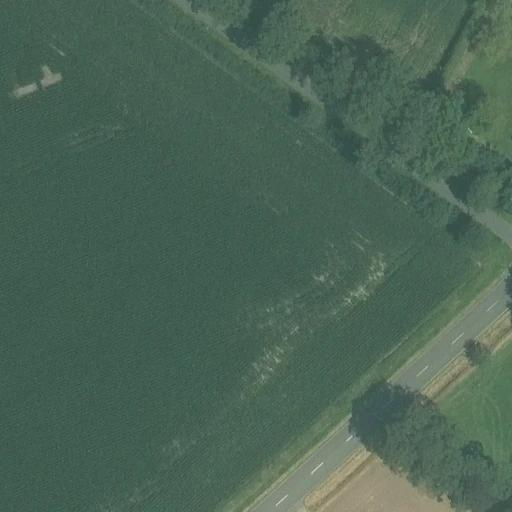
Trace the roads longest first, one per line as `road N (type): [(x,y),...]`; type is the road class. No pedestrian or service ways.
road 1 (unclassified): [(511,242),(178,0)]
road 2 (secondary): [(267,511),(511,287)]
